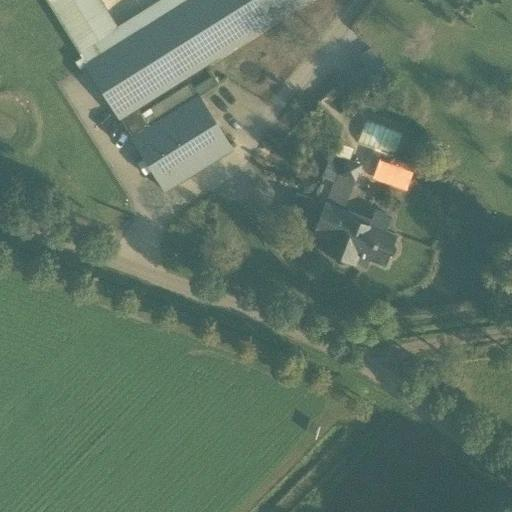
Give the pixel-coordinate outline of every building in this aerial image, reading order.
[(131,138),(144,158),(143,159),(144,159),(137,163),(144,175),(151,171),(152,171),(164,191),(232,149),(199,96),(192,100),(186,89),(172,98),(179,109),(149,128),(136,107),(307,0),(159,0),(118,27),(100,0),(45,0),(86,65),(86,66),(118,117),(119,117),(132,138),(131,138)] [(351,74),(345,64),(330,72),(343,92),(384,66),(372,48),(357,57),(363,66),(351,74)] [(356,140),(397,153),(403,131),(362,119),(356,140)] [(353,182),(360,164),(333,154),(324,178),(336,183),(332,195),(342,199),(349,180),(353,182)] [(396,247),(394,243),(397,235),(386,231),(391,217),(373,210),(369,219),(325,202),(313,232),(330,239),(325,253),(332,256),(334,260),(338,263),(343,264),(347,262),(354,265),(358,255),(385,265),(388,258),(392,256),(395,252),(396,247)]
